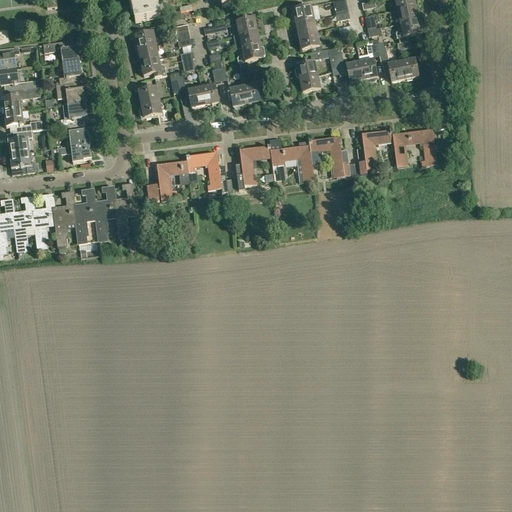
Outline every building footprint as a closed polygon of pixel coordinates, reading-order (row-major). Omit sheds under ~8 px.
[(53,0),(46,1),(47,10),(58,9),(56,0),(53,0)] [(130,0),(136,24),(161,19),(157,0),(130,0)] [(220,0),(222,9),(230,7),(231,9),(233,9),(238,8),(237,6),(248,4),(246,0),(220,0)] [(413,0),(395,0),(398,12),(416,9),(413,0)] [(334,10),(347,7),(345,1),(333,3),(334,10)] [(363,12),(366,11),(375,9),(374,3),(362,6),(363,12)] [(311,8),(293,12),(294,14),(292,15),(291,16),(293,23),(294,24),(296,24),(296,26),(314,22),(311,8)] [(418,22),(416,9),(398,12),(401,26),(418,22)] [(337,24),(348,21),(349,21),(348,15),(336,17),(337,24)] [(366,26),(368,25),(378,23),(377,17),(365,19),(366,26)] [(254,20),(241,23),(232,25),(233,32),(238,31),(240,37),(257,34),(254,20)] [(317,35),(314,22),(296,26),(299,39),(317,35)] [(418,22),(401,26),(402,32),(398,33),(396,37),(397,41),(399,41),(400,46),(407,44),(406,39),(421,36),(421,33),(423,33),(423,32),(422,25),(421,24),(419,24),(418,22)] [(177,36),(189,33),(188,27),(175,29),(177,36)] [(218,34),(217,28),(204,31),(205,37),(218,34)] [(340,37),(350,35),(352,35),(351,28),(339,31),(340,37)] [(369,39),(371,39),(381,36),(380,30),(368,33),(369,39)] [(136,50),(138,50),(138,52),(156,48),(153,34),(135,37),(137,45),(135,45),(136,50)] [(240,37),(242,51),(260,47),(257,34),(240,37)] [(312,51),(313,56),(321,54),(323,54),(321,48),(319,48),(317,35),(299,39),(302,53),(312,51)] [(191,40),(179,43),(178,43),(179,49),(192,47),(191,40)] [(208,51),(220,48),(221,48),(219,41),(207,44),(208,51)] [(63,65),(81,63),(79,48),(75,49),(74,42),(45,46),(46,56),(61,54),(63,65)] [(407,44),(400,46),(398,46),(399,52),(411,50),(410,43),(407,44)] [(383,44),(377,46),(379,59),(386,57),(383,44)] [(373,60),(379,59),(377,46),(370,47),(373,60)] [(249,69),(248,64),(263,61),(262,58),(264,58),(265,57),(264,50),(262,49),(260,49),(260,47),(242,51),(244,57),(239,58),(238,61),(239,66),(240,66),(241,71),(249,69)] [(159,61),(156,48),(138,52),(139,52),(138,53),(137,54),(138,58),(139,59),(140,59),(141,65),(159,61)] [(19,50),(1,52),(1,58),(0,58),(0,73),(17,71),(15,57),(20,56),(19,50)] [(340,50),(328,52),(329,59),(335,57),(341,56),(340,50)] [(181,57),(182,63),(194,60),(193,54),(181,57)] [(321,54),(313,56),(312,56),(313,63),(322,61),(321,54)] [(211,64),(212,64),(223,61),(222,55),(210,58),(211,64)] [(338,69),(344,68),(341,56),(335,57),(338,69)] [(329,59),(332,71),(338,69),(335,57),(329,59)] [(160,68),(159,61),(141,65),(141,66),(139,67),(140,72),(142,71),(144,78),(154,76),(155,80),(166,78),(164,68),(162,67),(160,68)] [(415,61),(402,64),(405,82),(419,79),(415,61)] [(373,62),(360,65),(364,83),(365,84),(367,85),(374,84),(376,82),(375,80),(377,80),(373,62)] [(83,77),(81,63),(63,65),(64,80),(60,80),(61,87),(79,84),(79,78),(83,77)] [(299,82),(317,78),(314,64),(296,68),(297,71),(295,71),(294,73),(296,80),(297,80),(299,80),(299,82)] [(402,64),(388,67),(392,85),(405,82),(402,64)] [(350,86),(364,83),(360,65),(346,68),(350,86)] [(249,69),(241,71),(240,71),(241,78),(253,75),(252,69),(249,69)] [(225,70),(219,71),(222,84),(228,82),(225,70)] [(5,88),(6,94),(25,91),(40,89),(42,89),(41,82),(19,85),(17,71),(0,73),(0,79),(1,88),(5,88)] [(222,84),(219,71),(213,73),(216,85),(222,84)] [(170,78),(171,84),(178,82),(184,81),(182,75),(170,78)] [(320,92),(317,78),(299,82),(302,96),(320,92)] [(184,81),(178,82),(180,95),(186,93),(184,81)] [(180,95),(178,82),(171,84),(174,96),(180,95)] [(79,84),(61,87),(57,87),(59,100),(67,99),(68,107),(86,105),(84,90),(80,91),(79,84)] [(257,86),(244,89),(247,107),(261,104),(257,86)] [(216,87),(202,90),(206,108),(220,105),(216,87)] [(3,101),(5,115),(22,113),(21,102),(41,99),(40,89),(25,91),(6,94),(7,100),(3,101)] [(139,93),(142,107),(160,103),(157,89),(139,93)] [(247,107),(244,89),(230,92),(234,110),(235,110),(236,111),(237,112),(244,111),(245,109),(244,108),(247,107)] [(192,111),(206,108),(202,90),(189,93),(192,111)] [(161,105),(160,106),(160,103),(142,107),(143,110),(141,110),(140,112),(142,119),(143,120),(145,120),(145,121),(163,117),(161,110),(164,108),(161,105)] [(70,121),(65,122),(62,122),(62,129),(79,127),(85,126),(84,119),(88,119),(86,105),(68,107),(70,121)] [(22,113),(5,115),(7,130),(11,129),(12,136),(17,135),(32,133),(43,132),(49,131),(48,127),(43,127),(42,123),(30,125),(31,126),(24,127),(22,113)] [(80,133),(79,127),(62,129),(64,139),(70,138),(71,149),(90,147),(92,147),(90,137),(89,137),(88,132),(80,133)] [(12,157),(29,155),(28,147),(30,147),(29,140),(33,140),(32,133),(17,135),(12,136),(7,136),(10,157),(12,157)] [(376,145),(394,143),(393,138),(393,133),(362,137),(364,151),(357,152),(359,165),(354,166),(356,178),(368,177),(367,173),(382,171),(382,170),(379,171),(378,166),(377,166),(375,148),(377,148),(376,145)] [(433,133),(393,138),(394,143),(397,170),(407,169),(404,146),(422,144),(422,147),(425,146),(427,163),(424,164),(424,170),(447,167),(446,154),(436,155),(433,133)] [(348,153),(342,154),(340,140),(309,144),(310,148),(312,165),(320,164),(318,153),(327,152),(328,154),(330,154),(332,168),(330,169),(331,182),(356,178),(354,166),(349,166),(348,153)] [(282,152),(271,153),(272,159),(273,173),(275,184),(284,183),(282,167),(279,167),(278,162),(299,160),(299,162),(301,161),(303,179),(301,179),(302,185),(314,184),(312,165),(310,148),(309,144),(302,145),(303,149),(282,152)] [(92,161),(90,147),(71,149),(58,151),(51,152),(53,168),(60,168),(59,158),(72,156),(73,166),(84,164),(83,162),(92,161)] [(256,160),(272,159),(271,153),(270,149),(240,153),(242,167),(236,167),(238,181),(232,181),(234,194),(245,192),(245,189),(257,187),(256,177),(253,178),(252,163),(254,163),(254,161),(256,160)] [(12,157),(10,157),(12,172),(22,170),(23,176),(37,174),(36,165),(30,165),(29,155),(12,157)] [(207,187),(208,193),(221,191),(222,195),(234,194),(232,181),(227,182),(225,169),(220,169),(218,156),(187,159),(188,164),(189,173),(195,173),(194,168),(206,167),(206,169),(209,169),(211,186),(207,187)] [(189,173),(188,164),(157,168),(159,187),(147,188),(149,201),(149,204),(162,203),(178,201),(176,192),(170,192),(169,179),(171,178),(171,176),(179,175),(189,173)] [(120,241),(127,240),(126,232),(128,232),(126,218),(137,217),(134,188),(127,189),(129,201),(115,203),(117,220),(120,241)] [(106,221),(117,220),(115,203),(113,191),(107,191),(109,204),(95,206),(97,222),(99,244),(107,243),(106,235),(108,234),(106,221)] [(97,222),(95,206),(93,193),(87,194),(89,207),(74,208),(77,229),(79,246),(87,245),(86,237),(88,237),(86,223),(97,222)] [(66,231),(77,229),(74,208),(73,196),(67,196),(68,209),(54,211),(56,227),(59,249),(68,247),(66,231)] [(54,211),(52,198),(46,199),(48,212),(34,213),(37,236),(39,251),(48,250),(45,229),(56,227),(54,211)] [(26,237),(37,236),(34,213),(32,201),(26,201),(28,214),(14,216),(16,233),(18,254),(20,254),(25,253),(28,253),(26,237)] [(5,234),(16,233),(14,216),(12,203),(6,204),(7,217),(0,217),(0,256),(1,261),(0,256),(3,256),(4,256),(8,255),(5,234)]
